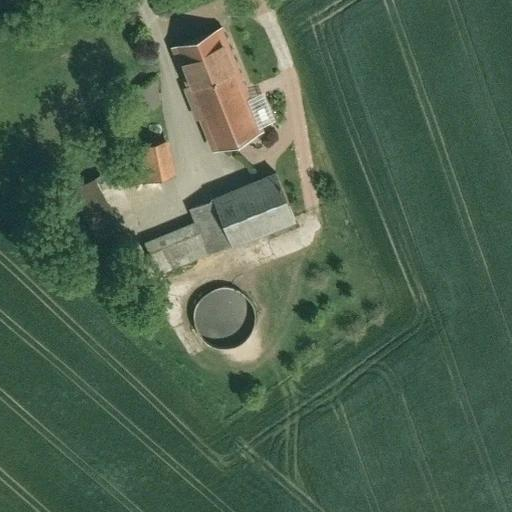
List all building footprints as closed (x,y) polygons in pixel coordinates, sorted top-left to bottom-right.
[(264,125),(225,27),(179,46),(194,82),(188,85),(202,117),(207,115),(218,143),(246,132),(264,125)] [(180,174),(172,139),(146,144),(154,180),(180,174)] [(294,215),(276,170),(190,206),(196,221),(208,250),(294,215)] [(142,252),(99,176),(81,186),(69,193),(95,240),(111,269),(142,252)] [(208,250),(196,221),(145,242),(157,271),(208,250)] [(257,302),(249,293),(239,288),(226,286),(214,290),(205,298),(200,310),(199,321),(202,332),(211,342),(221,347),(234,348),(246,343),(254,336),(260,326),(261,313),(257,302)]
